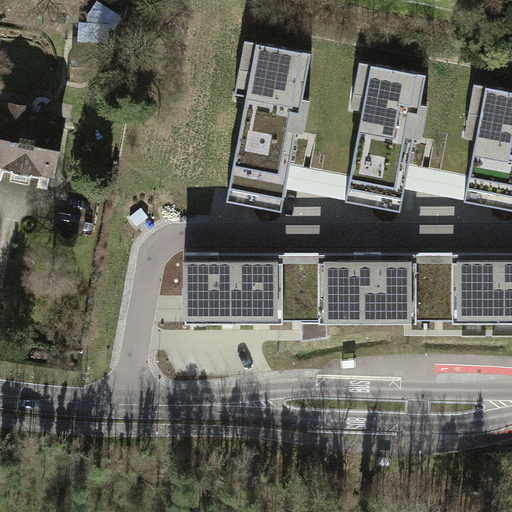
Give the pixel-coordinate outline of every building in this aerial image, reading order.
[(245,98),(225,201),(283,212),(314,47),(243,34),(232,96),(245,98)] [(360,112),(343,198),(401,209),(415,138),(423,139),(431,99),(422,97),(427,70),(360,57),(349,110),(360,112)] [(511,84),(471,76),(460,133),(477,137),(465,197),(511,207),(511,84)] [(0,165),(53,175),(63,117),(0,105),(0,165)] [(511,252),(185,261),(186,321),(511,312),(511,252)] [(342,360),(343,368),(355,367),(355,359),(342,360)] [(392,457),(379,456),(379,464),(391,465),(392,457)]
